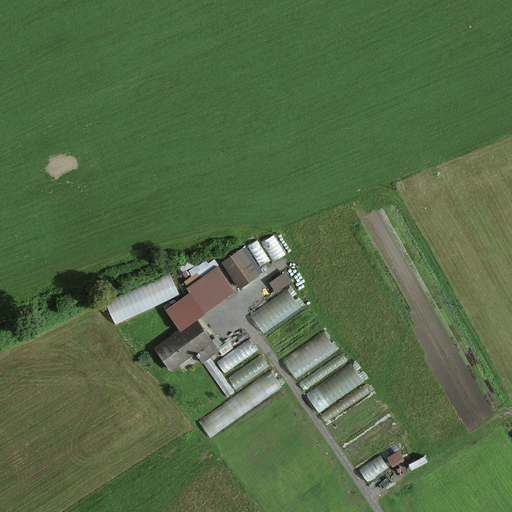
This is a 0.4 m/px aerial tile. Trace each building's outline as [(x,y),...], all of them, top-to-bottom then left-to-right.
[(262,274),(244,248),(225,262),(242,288),(262,274)] [(237,292),(219,266),(189,286),(207,312),(237,292)] [(287,272),(273,281),(278,289),(293,280),(287,272)] [(172,274),(119,293),(127,316),(180,297),(172,274)] [(250,313),(263,332),(300,307),(287,288),(250,313)] [(279,355),(321,327),(308,308),(267,337),(279,355)] [(215,341),(199,317),(155,348),(171,371),(215,341)] [(295,377),(341,348),(329,329),(283,358),(295,377)] [(250,337),(217,361),(225,372),(258,348),(250,337)] [(299,380),(305,389),(349,359),(343,351),(299,380)] [(228,376),(237,388),(270,365),(261,352),(228,376)] [(306,392),(318,411),(366,382),(353,362),(306,392)] [(199,420),(210,436),(285,384),(274,368),(199,420)] [(223,453),(232,466),(305,416),(296,402),(294,404),(284,390),(214,437),(224,452),(223,453)] [(328,425),(342,444),(387,413),(374,393),(328,425)] [(344,446),(356,465),(407,434),(395,415),(344,446)] [(307,421),(237,465),(250,485),(320,441),(307,421)] [(322,511),(356,492),(332,453),(329,456),(321,444),(250,487),(265,511),(322,511)] [(400,452),(388,457),(392,466),(404,461),(400,452)] [(381,455),(360,468),(367,481),(388,468),(381,455)] [(368,511),(369,511),(355,493),(328,511),(368,511)]
